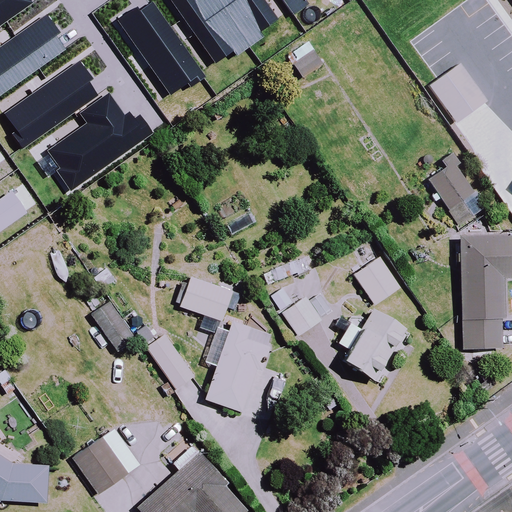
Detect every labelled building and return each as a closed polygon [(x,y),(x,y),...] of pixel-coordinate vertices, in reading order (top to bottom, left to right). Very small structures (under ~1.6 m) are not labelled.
[(114,0),(109,15),(139,27),(148,5),(162,10),(158,23),(230,51),(243,16),(247,17),(252,5),(240,0),(114,0)] [(445,49),(429,26),(404,42),(421,66),(445,49)] [(322,65),(307,42),(286,56),(301,78),(322,65)] [(507,84),(481,48),(426,89),(453,124),(507,84)] [(160,120),(125,70),(73,106),(107,156),(160,120)] [(95,164),(41,84),(10,106),(64,185),(95,164)] [(369,165),(337,115),(313,131),(344,181),(369,165)] [(484,207),(451,164),(426,183),(458,226),(484,207)] [(382,190),(367,170),(348,184),(363,204),(382,190)] [(511,279),(510,236),(457,238),(461,350),(502,349),(499,279),(511,279)] [(375,254),(368,241),(352,250),(358,263),(375,254)] [(308,270),(303,257),(272,267),(277,281),(308,270)] [(398,288),(377,258),(352,275),(373,306),(398,288)] [(452,307),(429,277),(412,289),(435,320),(452,307)] [(215,335),(219,322),(229,292),(186,278),(176,307),(203,316),(198,329),(215,335)] [(292,307),(280,290),(269,297),(296,337),(318,322),(303,299),(292,307)] [(331,312),(318,293),(305,302),(319,320),(331,312)] [(133,340),(109,303),(90,316),(114,353),(133,340)] [(404,331),(370,310),(358,329),(349,323),(336,344),(348,352),(341,363),(372,382),(404,331)] [(262,348),(226,335),(216,331),(205,364),(215,367),(203,401),(239,413),(262,348)] [(191,378),(163,336),(146,347),(175,389),(191,378)] [(34,426),(14,398),(0,408),(0,430),(10,444),(34,426)] [(138,467),(113,431),(71,459),(96,495),(138,467)] [(244,511),(198,457),(136,509),(138,511),(244,511)] [(12,467),(0,459),(0,500),(41,505),(44,471),(12,467)]
